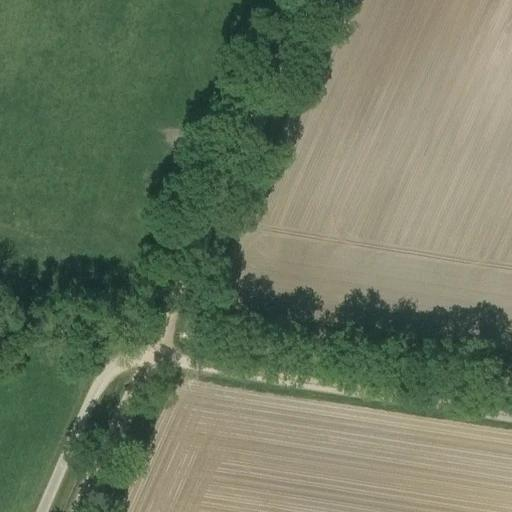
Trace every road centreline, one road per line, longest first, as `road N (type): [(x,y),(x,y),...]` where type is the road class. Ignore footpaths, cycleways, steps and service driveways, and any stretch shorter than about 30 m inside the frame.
road 1 (track): [(304,0),(81,511)]
road 2 (track): [(511,408),(152,346)]
